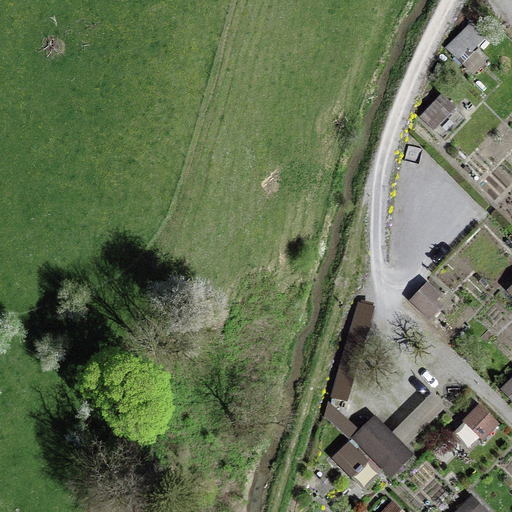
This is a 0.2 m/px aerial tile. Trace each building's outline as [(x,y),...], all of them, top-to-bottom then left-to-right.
[(447,44),(474,72),(495,51),(469,24),(447,44)] [(443,91),(420,116),(436,130),(458,105),(443,91)] [(432,317),(447,300),(425,281),(410,299),(432,317)] [(352,327),(324,421),(359,432),(367,407),(353,402),(373,333),(352,327)] [(511,396),(511,378),(503,388),(511,396)] [(434,390),(395,426),(409,442),(448,406),(434,390)] [(480,403),(455,430),(475,448),(500,421),(480,403)] [(331,455),(354,479),(376,459),(392,476),(417,453),(378,412),(331,455)] [(455,511),(488,511),(490,510),(472,494),(455,511)] [(379,511),(406,511),(395,499),(379,511)]
